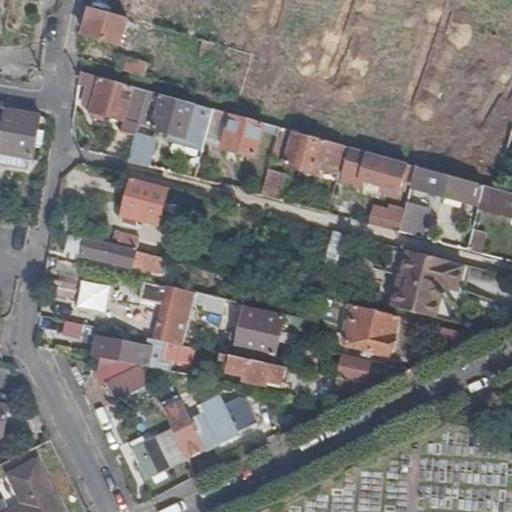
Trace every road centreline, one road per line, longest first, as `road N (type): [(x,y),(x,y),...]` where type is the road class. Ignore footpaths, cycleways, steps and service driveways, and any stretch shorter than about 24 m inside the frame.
road 1 (residential): [(201,511),(511,357)]
road 2 (residential): [(0,94),(59,104),(58,151),(21,338)]
road 3 (residential): [(21,338),(107,511)]
